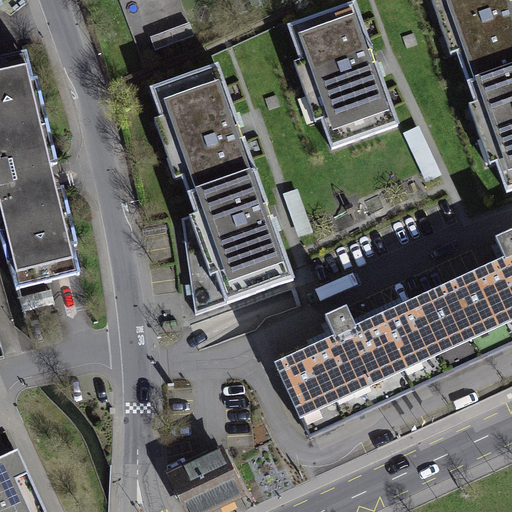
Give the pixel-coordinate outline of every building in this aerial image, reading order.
[(184,0),(160,0),(125,13),(138,48),(152,43),(149,36),(192,20),(184,0)] [(511,0),(438,0),(470,89),(511,74),(511,0)] [(333,148),(395,126),(376,74),(351,4),(289,27),(333,148)] [(192,25),(151,36),(154,50),(196,39),(192,25)] [(194,202),(259,181),(243,134),(220,65),(155,87),(194,202)] [(0,184),(22,284),(78,272),(33,67),(0,74),(0,184)] [(511,74),(470,89),(506,195),(511,193),(511,74)] [(276,229),(259,181),(194,202),(197,213),(186,217),(197,314),(294,281),(276,229)] [(438,286),(471,357),(511,338),(511,229),(497,236),(501,246),(506,255),(438,286)] [(471,357),(438,286),(356,323),(348,307),(329,316),(332,324),(335,330),(275,358),(308,430),(471,357)] [(189,511),(209,511),(244,497),(220,443),(169,466),(189,511)] [(0,455),(0,511),(44,511),(28,474),(16,449),(0,455)]
